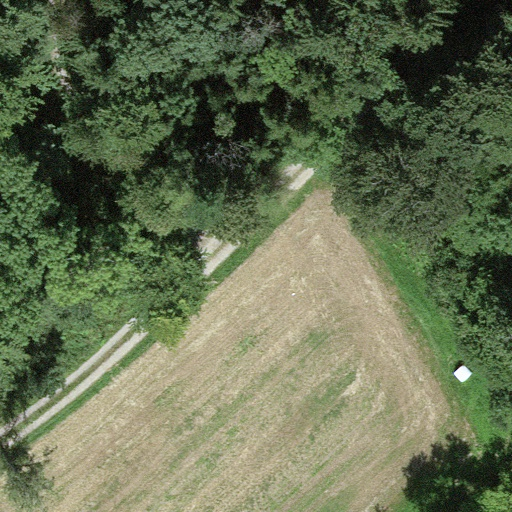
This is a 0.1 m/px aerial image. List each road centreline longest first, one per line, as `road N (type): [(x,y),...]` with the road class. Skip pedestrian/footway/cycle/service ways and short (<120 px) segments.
road 1 (track): [(447,0),(361,109),(208,266),(110,363),(0,444)]
road 2 (track): [(57,0),(59,54),(75,110),(208,266)]
